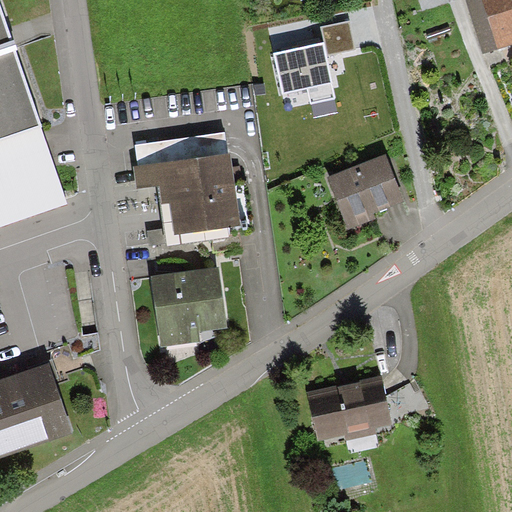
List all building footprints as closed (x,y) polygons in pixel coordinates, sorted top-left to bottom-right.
[(0,0),(0,230),(69,207),(0,9),(0,0)] [(511,0),(468,0),(484,53),(511,44),(511,0)] [(326,43),(328,54),(356,48),(350,21),(322,27),(326,43)] [(305,47),(274,54),(283,92),(333,81),(328,54),(326,43),(305,47)] [(165,238),(241,227),(227,135),(135,148),(139,179),(141,190),(157,188),(165,238)] [(367,164),(327,177),(346,233),(381,222),(377,211),(402,203),(386,157),(367,164)] [(184,275),(154,279),(162,348),(200,344),(198,332),(226,330),(219,271),(184,275)] [(30,372),(0,382),(0,458),(72,434),(49,366),(30,372)] [(383,377),(308,393),(318,442),(344,437),(346,442),(379,435),(377,428),(393,424),(383,377)]
